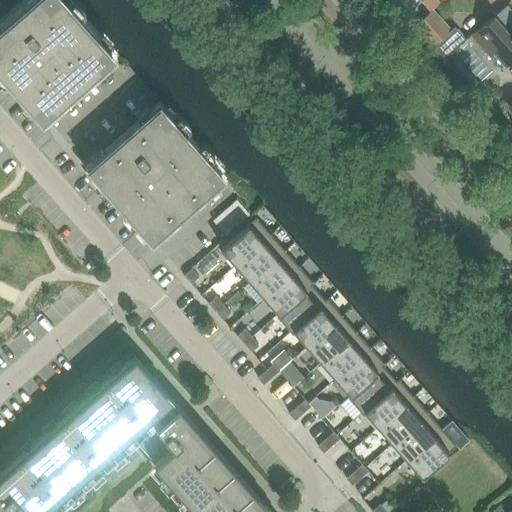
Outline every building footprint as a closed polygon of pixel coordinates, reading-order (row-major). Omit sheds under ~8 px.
[(80,12),(69,0),(22,0),(0,19),(0,66),(41,112),(114,51),(80,12)] [(433,8),(430,11),(413,26),(441,59),(465,39),(454,26),(450,29),(433,8)] [(511,37),(511,38),(495,19),(473,38),(490,58),(496,53),(507,65),(511,61),(511,37)] [(445,62),(452,70),(461,62),(453,53),(444,61),(445,62)] [(160,102),(87,166),(152,240),(224,176),(160,102)] [(255,216),(221,247),(236,263),(270,233),(255,216)] [(284,249),(270,233),(236,263),(250,280),(284,249)] [(284,249),(250,280),(264,296),(299,266),(284,249)] [(208,252),(197,262),(205,270),(216,261),(208,252)] [(299,266),(264,296),(278,311),(276,313),(277,314),(313,282),(299,266)] [(192,268),(185,274),(192,282),(198,276),(192,268)] [(313,282),(277,314),(291,330),(327,298),(326,297),(324,299),(312,284),(314,283),(313,282)] [(210,302),(216,310),(223,304),(216,296),(210,302)] [(327,298),(291,330),(292,331),(294,329),(307,345),(341,314),(327,298)] [(223,304),(216,310),(223,318),(230,312),(223,304)] [(356,331),(341,314),(307,345),(321,361),(356,331)] [(245,328),(238,334),(245,342),(252,336),(245,328)] [(356,331),(321,361),(336,377),(370,347),(356,331)] [(252,336),(245,342),(252,350),(259,344),(252,336)] [(370,347),(336,377),(349,392),(347,394),(348,395),(384,363),(370,347)] [(0,511),(54,511),(136,441),(197,511),(263,511),(191,429),(190,430),(182,422),(172,410),(173,409),(129,360),(0,473),(0,511)] [(274,363),(266,370),(271,376),(279,369),(274,363)] [(384,363),(348,395),(362,411),(399,379),(398,378),(396,380),(383,365),(385,364),(384,363)] [(266,370),(258,377),(263,383),(271,376),(266,370)] [(399,379),(362,411),(363,412),(365,410),(378,426),(413,395),(399,379)] [(413,395),(378,426),(393,442),(427,412),(413,395)] [(305,399),(297,406),(303,412),(311,405),(305,399)] [(297,406),(289,413),(295,419),(303,412),(297,406)] [(427,412),(393,442),(407,458),(441,428),(427,412)] [(442,428),(408,459),(422,475),(457,445),(442,428)] [(333,431),(325,438),(331,445),(339,438),(333,431)] [(325,438),(318,445),(323,452),(331,445),(325,438)] [(362,463),(354,470),(360,477),(368,470),(362,463)] [(354,470),(346,477),(352,484),(360,477),(354,470)] [(380,503),(373,509),(376,511),(385,511),(387,511),(380,503)]
